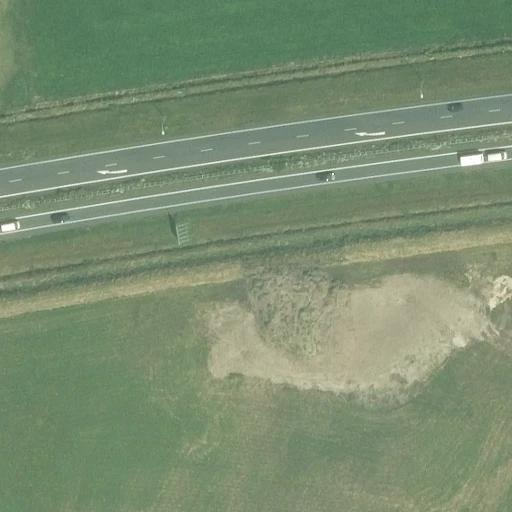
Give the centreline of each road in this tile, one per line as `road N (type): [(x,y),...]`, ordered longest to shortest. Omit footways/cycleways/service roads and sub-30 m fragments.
road 1 (trunk): [(0,228),(511,154)]
road 2 (trunk): [(511,108),(0,181)]
